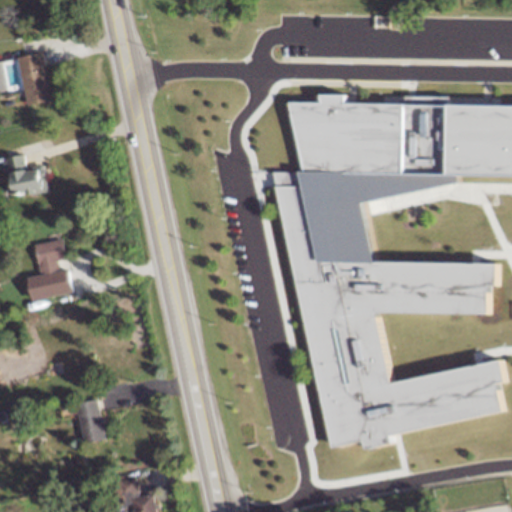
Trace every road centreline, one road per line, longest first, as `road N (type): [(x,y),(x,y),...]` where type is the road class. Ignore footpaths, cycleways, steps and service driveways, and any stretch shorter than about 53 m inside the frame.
road 1 (residential): [(309,496),(237,128),(256,95),(257,68)]
road 2 (primary): [(222,511),(139,123)]
road 3 (residential): [(511,461),(248,511)]
road 4 (residential): [(257,68),(511,71)]
road 5 (residential): [(257,68),(128,71)]
road 6 (primary): [(139,123),(113,0)]
